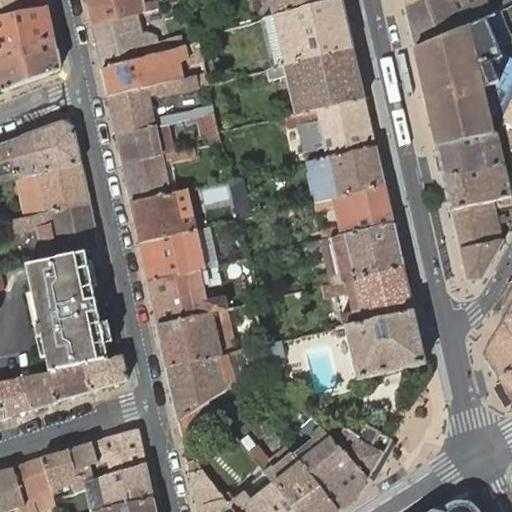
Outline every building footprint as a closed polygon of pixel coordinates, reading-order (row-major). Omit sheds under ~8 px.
[(0,0),(0,18),(49,8),(46,0),(0,0)] [(136,15),(159,8),(157,0),(145,4),(144,0),(87,0),(94,26),(136,15)] [(337,0),(272,0),(277,17),(279,16),(337,0)] [(355,49),(343,0),(337,0),(279,16),(290,64),(323,56),(355,49)] [(487,18),(488,18),(479,0),(419,0),(406,6),(416,50),(487,18)] [(0,52),(56,40),(49,8),(0,18),(0,52)] [(488,18),(487,18),(416,50),(438,147),(497,134),(503,122),(511,104),(511,58),(502,53),(511,39),(511,30),(503,11),(488,18)] [(136,15),(94,26),(103,70),(185,47),(182,36),(159,43),(158,38),(149,32),(142,34),(136,15)] [(269,19),(280,67),(290,64),(279,16),(277,17),(269,19)] [(61,67),(56,40),(0,52),(0,83),(1,84),(3,92),(59,71),(61,67)] [(103,70),(109,97),(183,79),(194,76),(189,62),(203,58),(200,43),(185,47),(103,70)] [(280,67),(268,70),(271,81),(292,76),(301,114),(367,99),(355,49),(323,56),(290,64),(280,67)] [(198,76),(200,87),(209,85),(207,74),(198,76)] [(109,97),(117,135),(156,126),(168,124),(189,119),(187,112),(155,120),(150,95),(157,94),(162,97),(200,88),(200,87),(198,76),(194,76),(183,79),(109,97)] [(300,125),(308,163),(377,148),(367,99),(301,114),(286,117),(287,124),(291,127),(300,125)] [(511,104),(503,122),(511,126),(511,104)] [(212,145),(222,142),(220,132),(215,113),(206,115),(212,145)] [(64,122),(9,144),(19,179),(82,164),(74,128),(64,122)] [(497,134),(438,147),(446,179),(506,166),(500,145),(511,150),(511,126),(503,122),(497,134)] [(117,135),(124,164),(162,156),(174,153),(168,124),(156,126),(117,135)] [(9,144),(0,147),(0,183),(18,179),(19,179),(9,144)] [(124,164),(132,204),(170,195),(164,162),(170,161),(170,163),(197,157),(195,148),(174,153),(162,156),(124,164)] [(386,186),(377,148),(308,163),(317,203),(386,186)] [(90,204),(82,164),(19,179),(18,179),(27,219),(90,204)] [(446,179),(452,211),(511,197),(511,190),(506,166),(446,179)] [(230,181),(240,220),(254,217),(245,178),(230,181)] [(317,203),(316,203),(318,211),(340,206),(347,236),(395,225),(386,186),(317,203)] [(132,204),(141,244),(198,230),(203,229),(201,222),(195,223),(188,191),(170,195),(132,204)] [(511,197),(452,211),(461,250),(504,241),(497,209),(511,205),(511,197)] [(100,250),(90,204),(27,219),(21,220),(14,222),(17,233),(40,228),(53,225),(61,259),(87,253),(100,250)] [(234,229),(242,227),(240,220),(232,222),(234,229)] [(53,225),(40,228),(47,262),(61,259),(53,225)] [(325,241),(309,244),(312,255),(327,251),(335,284),(405,268),(395,225),(347,236),(325,241)] [(141,244),(149,283),(207,269),(198,230),(141,244)] [(504,241),(461,250),(469,281),(482,280),(504,241)] [(110,360),(87,253),(61,259),(47,262),(29,266),(41,324),(37,325),(41,339),(44,338),(52,372),(85,365),(110,360)] [(335,284),(324,286),(327,298),(359,290),(364,312),(342,317),(344,328),(415,312),(405,268),(335,284)] [(149,283),(158,326),(214,314),(224,311),(228,310),(225,299),(207,303),(204,289),(211,287),(207,269),(149,283)] [(511,306),(485,354),(511,400),(511,306)] [(224,311),(214,314),(224,356),(234,353),(224,311)] [(427,364),(415,312),(344,328),(338,329),(349,382),(427,364)] [(214,314),(158,326),(168,368),(224,356),(214,314)] [(265,346),(252,349),(266,364),(269,367),(285,364),(287,357),(283,342),(265,346)] [(168,368),(179,422),(209,402),(237,383),(266,364),(252,349),(224,356),(168,368)] [(129,380),(123,357),(110,360),(85,365),(93,392),(129,380)] [(85,365),(52,372),(49,373),(58,403),(93,392),(85,365)] [(58,403),(49,373),(22,379),(32,411),(58,403)] [(32,411),(22,379),(0,383),(0,419),(0,421),(32,411)] [(179,422),(185,449),(225,422),(209,402),(179,422)] [(295,456),(340,511),(355,502),(368,480),(337,445),(314,419),(305,427),(316,440),(295,456)] [(385,450),(391,440),(368,426),(366,429),(364,428),(359,438),(346,430),(337,445),(368,480),(385,450)] [(137,431),(93,444),(99,463),(101,470),(93,473),(93,474),(94,481),(147,465),(139,431),(137,431)] [(93,444),(70,452),(79,478),(86,476),(88,483),(94,481),(93,474),(93,473),(91,465),(99,463),(93,444)] [(276,485),(297,511),(339,511),(340,511),(295,456),(289,449),(272,463),(259,448),(251,454),(276,485)] [(70,452),(44,460),(54,496),(59,495),(58,490),(73,485),(76,494),(90,490),(88,483),(86,476),(79,478),(70,452)] [(44,460),(14,469),(26,507),(28,511),(35,511),(33,503),(37,502),(40,511),(57,506),(55,501),(54,496),(44,460)] [(188,463),(198,511),(215,511),(213,504),(225,499),(203,471),(198,461),(188,463)] [(79,504),(80,511),(101,511),(107,511),(154,499),(147,465),(94,481),(88,483),(90,490),(101,486),(104,499),(79,504)] [(14,469),(0,473),(0,511),(7,511),(20,509),(20,511),(28,511),(26,507),(14,469)] [(231,507),(234,511),(297,511),(276,485),(252,504),(245,496),(237,503),(231,507)] [(225,499),(231,507),(237,503),(230,495),(225,499)] [(156,511),(154,499),(107,511),(101,511),(156,511)] [(234,511),(231,507),(225,499),(213,504),(215,511),(234,511)] [(478,511),(477,510),(475,508),(474,508),(473,507),(472,506),(471,505),(469,505),(468,504),(467,504),(466,504),(465,504),(463,503),(462,503),(461,503),(460,503),(459,503),(457,504),(456,504),(455,505),(453,505),(452,506),(451,506),(450,507),(449,508),(448,508),(447,509),(446,510),(445,511),(444,511),(478,511)]
